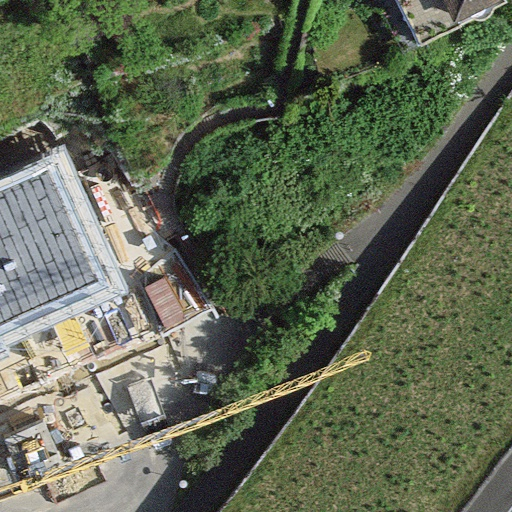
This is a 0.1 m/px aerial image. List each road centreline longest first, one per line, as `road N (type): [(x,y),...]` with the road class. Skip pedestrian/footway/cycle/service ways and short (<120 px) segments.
road 1 (residential): [(227,321),(206,372),(0,477)]
road 2 (motorway): [(511,287),(359,511)]
